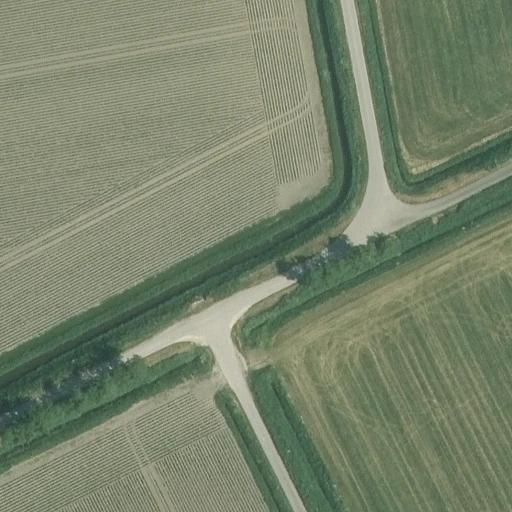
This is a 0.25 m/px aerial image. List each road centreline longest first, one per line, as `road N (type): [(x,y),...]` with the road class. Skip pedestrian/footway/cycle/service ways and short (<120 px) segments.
road 1 (unclassified): [(386,230),(345,0)]
road 2 (unclassified): [(0,421),(207,318)]
road 3 (unclassified): [(302,511),(207,318)]
road 4 (unclassified): [(207,318),(386,230)]
road 5 (unclassified): [(386,230),(511,168)]
